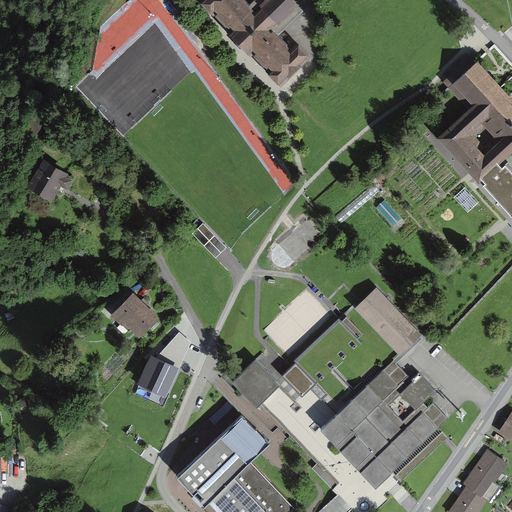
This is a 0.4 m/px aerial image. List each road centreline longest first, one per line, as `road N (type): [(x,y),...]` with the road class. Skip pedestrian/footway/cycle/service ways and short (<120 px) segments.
road 1 (residential): [(157,254),(212,351),(166,468),(164,490),(181,511)]
road 2 (residential): [(420,511),(511,379)]
